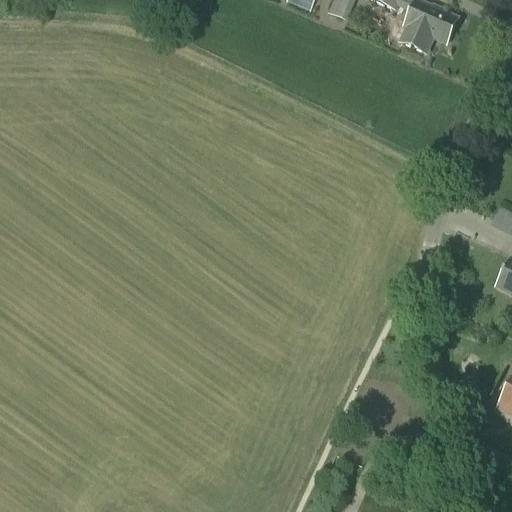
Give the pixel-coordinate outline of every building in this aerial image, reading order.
[(295,0),(294,4),(319,14),(323,0),(295,0)] [(350,0),(336,0),(329,17),(341,22),(350,0)] [(362,0),(394,14),(400,0),(362,0)] [(446,47),(457,22),(416,4),(405,28),(406,29),(398,47),(426,60),(434,42),(446,47)] [(511,300),(511,260),(510,259),(493,292),(511,300)] [(511,418),(511,380),(497,411),(511,418)]
